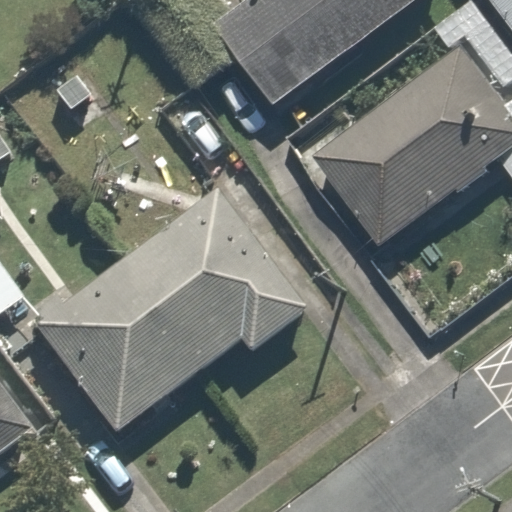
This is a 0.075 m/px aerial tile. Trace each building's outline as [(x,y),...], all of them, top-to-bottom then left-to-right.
[(197,88),(231,62),(264,104),(397,0),(265,0),(236,24),(217,0),(143,0),(134,7),(197,88)] [(511,0),(492,0),(511,25),(511,0)] [(511,107),(509,110),(460,51),(314,171),(384,256),(498,161),(511,176),(511,107)] [(197,90),(158,119),(194,168),(233,139),(197,90)] [(100,439),(219,349),(235,370),(303,318),(263,265),(210,197),(24,340),(100,439)] [(0,272),(0,318),(22,303),(0,272)] [(0,461),(21,447),(0,417),(0,461)]
